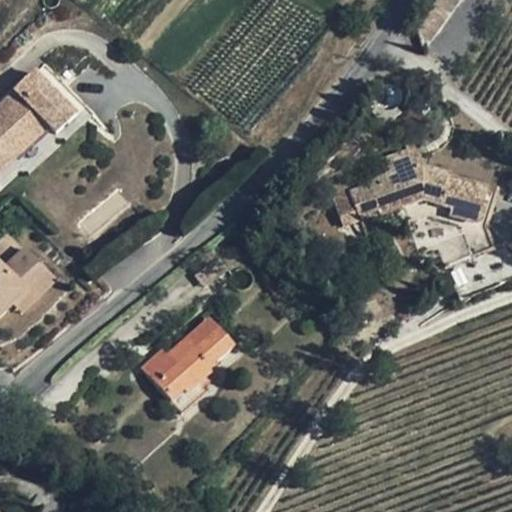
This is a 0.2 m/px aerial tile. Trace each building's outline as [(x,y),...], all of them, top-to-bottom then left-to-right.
[(443,0),(418,32),(424,58),(470,0),(469,0),(443,0)] [(87,107),(46,62),(36,71),(14,91),(20,98),(0,116),(0,151),(11,164),(49,128),(56,136),(78,116),(87,107)] [(0,116),(20,98),(14,91),(0,103),(0,116)] [(0,174),(11,164),(0,151),(0,174)] [(408,173),(404,162),(387,168),(390,175),(362,185),(363,190),(350,195),(359,220),(380,213),(381,216),(424,200),(453,211),(450,218),(475,227),(479,226),(481,225),(487,205),(482,204),(486,189),(449,178),(450,175),(422,168),(408,173)] [(210,242),(193,257),(207,274),(224,260),(210,242)] [(511,259),(508,247),(448,266),(458,295),(511,277),(511,259)] [(48,273),(26,250),(4,270),(0,266),(0,319),(12,308),(21,317),(57,282),(48,273)] [(233,349),(209,322),(170,356),(165,351),(144,370),(172,402),(184,392),(188,395),(199,384),(213,371),(210,368),(233,349)] [(207,393),(199,384),(188,395),(184,392),(172,402),(183,415),(207,393)]
